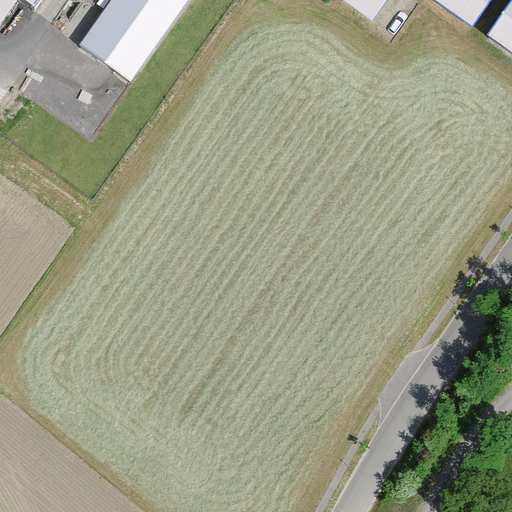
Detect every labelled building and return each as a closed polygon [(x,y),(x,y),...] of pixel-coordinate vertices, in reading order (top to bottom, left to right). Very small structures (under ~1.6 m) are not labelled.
[(31,0),(4,0),(23,12),(31,0)] [(189,0),(111,0),(78,48),(130,84),(189,0)] [(344,0),(376,17),(385,0),(344,0)] [(488,0),(422,0),(469,35),(488,0)] [(511,0),(478,42),(511,66),(511,0)] [(16,88),(3,107),(16,117),(30,97),(16,88)]
